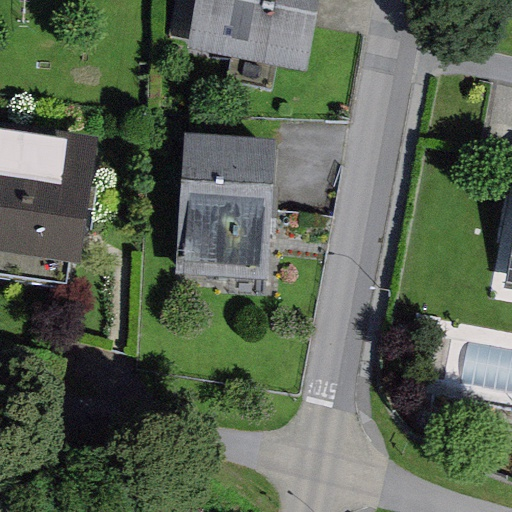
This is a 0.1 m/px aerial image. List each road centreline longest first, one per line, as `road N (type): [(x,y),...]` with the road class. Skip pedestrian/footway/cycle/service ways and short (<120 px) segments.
road 1 (residential): [(331,466),(411,0)]
road 2 (unclassified): [(0,391),(331,466)]
road 3 (unclassified): [(331,466),(481,511)]
